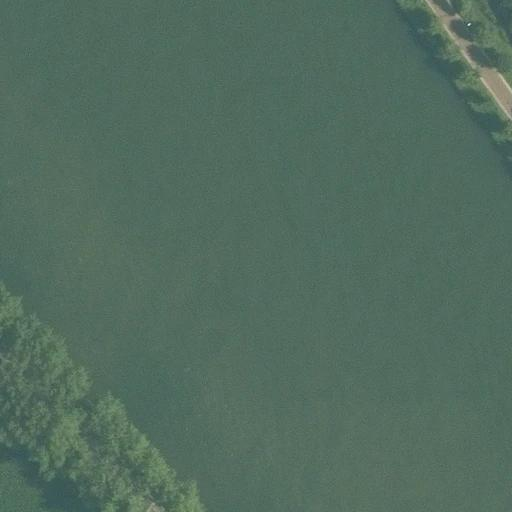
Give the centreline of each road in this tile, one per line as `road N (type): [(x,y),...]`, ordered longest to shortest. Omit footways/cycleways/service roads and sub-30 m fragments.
road 1 (unclassified): [(144,511),(0,365)]
road 2 (unclassified): [(511,107),(436,0)]
